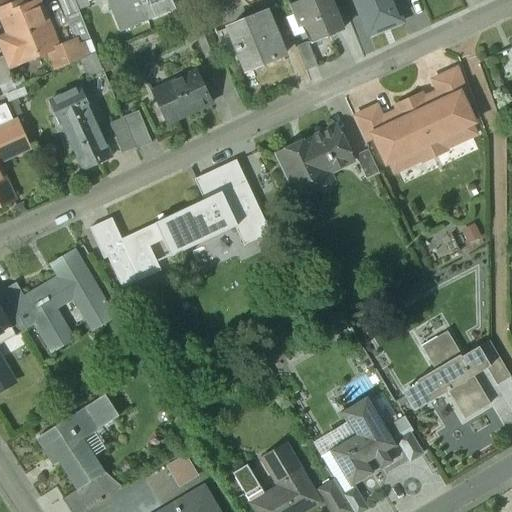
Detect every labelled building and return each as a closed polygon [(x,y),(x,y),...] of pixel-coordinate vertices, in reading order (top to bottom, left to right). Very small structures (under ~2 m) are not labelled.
[(95,53),(73,0),(58,0),(66,18),(82,59),(95,53)] [(138,0),(106,0),(119,32),(147,21),(138,0)] [(170,0),(138,0),(147,21),(175,10),(170,0)] [(326,2),(325,0),(301,0),(291,4),(300,27),(307,24),(314,42),(340,31),(328,2),(326,2)] [(353,0),(369,36),(402,23),(394,2),(392,0),(353,0)] [(39,1),(15,11),(12,5),(0,10),(0,17),(7,35),(16,58),(19,57),(21,63),(58,47),(39,1)] [(266,13),(228,28),(237,51),(244,68),(259,62),(260,65),(283,55),(266,13)] [(237,51),(228,28),(215,33),(225,56),(237,51)] [(209,31),(196,37),(198,41),(211,35),(209,31)] [(7,35),(0,38),(0,51),(2,57),(7,68),(21,63),(19,57),(16,58),(7,35)] [(211,35),(198,41),(205,57),(218,52),(211,35)] [(306,43),(295,48),(304,68),(314,64),(306,43)] [(82,59),(80,60),(87,77),(102,71),(95,53),(82,59)] [(7,68),(2,57),(0,57),(0,84),(12,80),(7,68)] [(196,71),(152,93),(159,108),(164,105),(172,121),(211,103),(196,71)] [(439,93),(444,103),(459,96),(464,106),(469,104),(455,71),(434,81),(439,93)] [(78,88),(49,102),(60,124),(62,123),(83,170),(110,157),(78,88)] [(387,130),(374,136),(387,163),(397,158),(401,168),(422,158),(424,162),(446,151),(444,148),(467,137),(462,127),(472,123),(464,106),(459,96),(444,103),(439,93),(432,96),(434,100),(425,104),(421,96),(397,107),(400,115),(391,120),(390,116),(382,120),(387,130)] [(374,136),(387,130),(382,120),(377,108),(353,119),(364,141),(374,136)] [(137,112),(122,118),(122,119),(135,149),(150,143),(137,112)] [(0,206),(13,201),(0,172),(0,155),(28,143),(17,119),(0,126),(0,206)] [(135,149),(122,119),(110,124),(122,154),(135,149)] [(335,127),(276,155),(293,189),(297,196),(316,187),(312,180),(351,162),(335,127)] [(378,173),(368,152),(355,158),(366,179),(378,173)] [(235,161),(214,171),(224,192),(225,194),(242,186),(246,184),(235,161)] [(214,171),(194,180),(203,201),(224,192),(214,171)] [(203,201),(155,225),(162,241),(170,257),(234,227),(243,246),(269,234),(259,214),(256,216),(242,186),(225,194),(224,192),(203,201)] [(110,219),(89,230),(99,252),(103,250),(119,242),(120,241),(110,219)] [(120,241),(119,242),(137,281),(159,271),(148,247),(162,241),(155,225),(120,241)] [(119,242),(103,250),(122,289),(137,281),(119,242)] [(25,299),(22,301),(36,324),(53,353),(72,342),(50,305),(73,291),(87,316),(83,318),(91,331),(111,318),(71,251),(55,261),(64,276),(42,289),(25,299)] [(15,283),(2,291),(16,315),(27,309),(22,301),(25,299),(15,283)] [(16,315),(2,291),(0,292),(0,311),(6,321),(16,315)] [(27,309),(16,315),(25,330),(36,324),(27,309)] [(0,311),(0,389),(11,383),(0,363),(0,333),(9,329),(10,328),(6,321),(0,311)] [(16,315),(6,321),(10,328),(9,329),(13,337),(25,330),(16,315)] [(447,332),(421,347),(435,371),(415,382),(417,384),(402,393),(413,412),(453,389),(469,416),(489,405),(472,377),(485,369),(474,350),(461,357),(447,332)] [(510,378),(488,341),(474,350),(485,369),(496,386),(510,378)] [(104,396),(89,406),(102,427),(118,417),(104,396)] [(361,433),(330,451),(351,486),(371,474),(365,464),(394,447),(366,399),(347,410),(361,433)] [(89,406),(38,439),(51,460),(57,457),(78,490),(89,484),(101,476),(100,475),(79,442),(102,427),(89,406)] [(408,434),(397,440),(410,461),(420,454),(408,434)] [(285,444),(261,458),(266,468),(271,466),(270,464),(290,453),(285,444)] [(185,452),(166,464),(179,485),(198,472),(185,452)] [(290,453),(270,464),(271,466),(282,484),(264,495),(250,504),(254,511),(307,511),(320,504),(290,453)] [(264,495),(247,465),(232,474),(250,504),(264,495)] [(101,476),(89,484),(101,502),(111,496),(102,473),(100,475),(101,476)] [(78,490),(64,500),(71,511),(85,511),(101,502),(89,484),(78,490)] [(343,504),(331,484),(319,491),(331,511),(343,504)] [(218,511),(203,487),(161,511),(218,511)] [(354,489),(343,496),(352,511),(363,511),(367,510),(354,489)]
